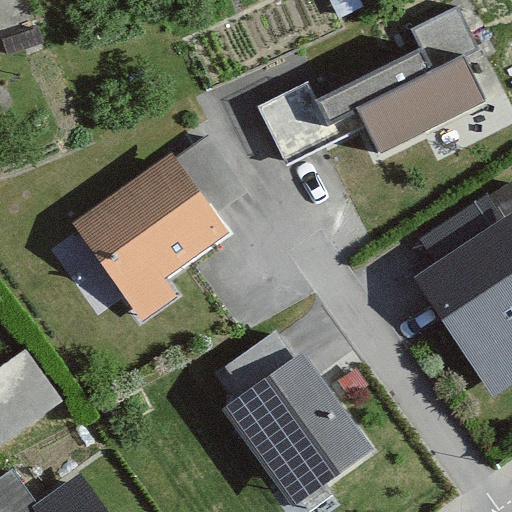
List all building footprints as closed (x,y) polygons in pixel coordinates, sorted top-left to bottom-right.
[(467,55),(446,11),(400,33),(409,52),(306,101),(299,86),(247,111),(277,174),(356,136),(366,157),(473,106),(452,63),(467,55)] [(163,169),(158,161),(62,228),(130,325),(170,297),(159,281),(218,239),(207,223),(240,201),(200,143),(163,169)] [(511,239),(478,195),(408,248),(422,266),(399,283),(489,402),(511,384),(511,239)] [(362,452),(291,354),(285,358),(268,334),(207,377),(225,402),(211,412),(280,510),(362,452)] [(0,444),(54,406),(18,355),(0,367),(0,444)] [(97,511),(71,477),(32,505),(8,472),(0,478),(0,511),(97,511)]
